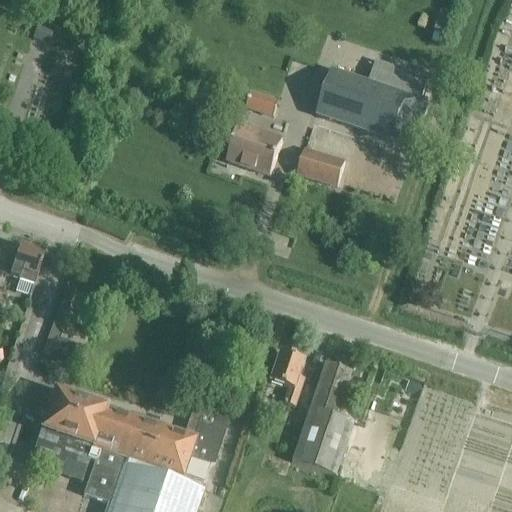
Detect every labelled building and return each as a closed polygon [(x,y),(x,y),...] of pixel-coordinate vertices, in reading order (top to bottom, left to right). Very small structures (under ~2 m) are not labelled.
[(436,15),(430,34),(444,39),(450,20),(436,15)] [(376,65),(369,86),(332,74),(317,119),(413,151),(428,107),(421,104),(428,83),(376,65)] [(252,95),(247,111),(264,116),(269,101),(252,95)] [(270,179),(282,145),(240,131),(228,165),(270,179)] [(345,165),(305,153),(297,180),(337,192),(345,165)] [(30,299),(34,287),(45,257),(20,248),(15,261),(6,257),(0,275),(9,278),(9,279),(19,282),(15,294),(30,299)] [(58,340),(50,362),(67,368),(75,346),(58,340)] [(294,410),(303,383),(297,381),(303,365),(279,356),(268,386),(287,392),(282,406),(294,410)] [(335,479),(353,427),(336,421),(351,376),(324,367),(291,465),(335,479)] [(409,383),(407,388),(421,394),(423,388),(409,383)] [(54,395),(30,467),(60,477),(64,464),(86,471),(88,463),(94,464),(83,498),(107,506),(105,511),(197,511),(203,495),(180,488),(184,476),(207,484),(227,422),(203,414),(192,410),(183,438),(54,395)]
